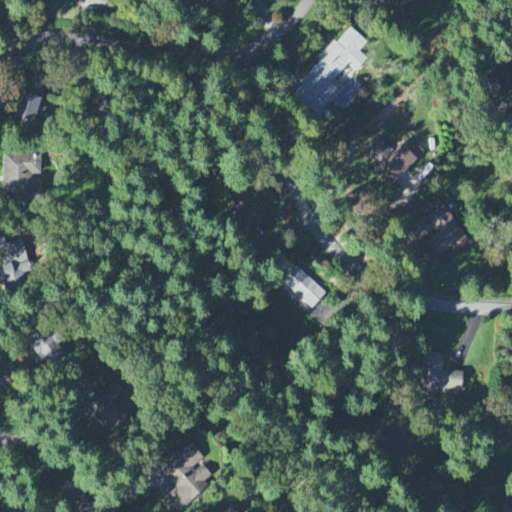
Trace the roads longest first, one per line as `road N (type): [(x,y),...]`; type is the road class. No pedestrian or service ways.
road 1 (residential): [(0,428),(12,44),(233,56),(322,0)]
road 2 (residential): [(511,306),(448,306),(371,275),(318,229),(233,56)]
